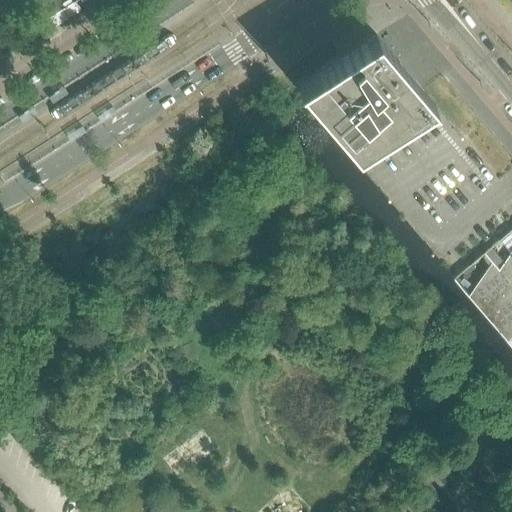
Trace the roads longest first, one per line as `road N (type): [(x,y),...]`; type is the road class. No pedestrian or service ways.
road 1 (secondary): [(0,203),(297,10)]
road 2 (secondary): [(170,0),(0,110)]
